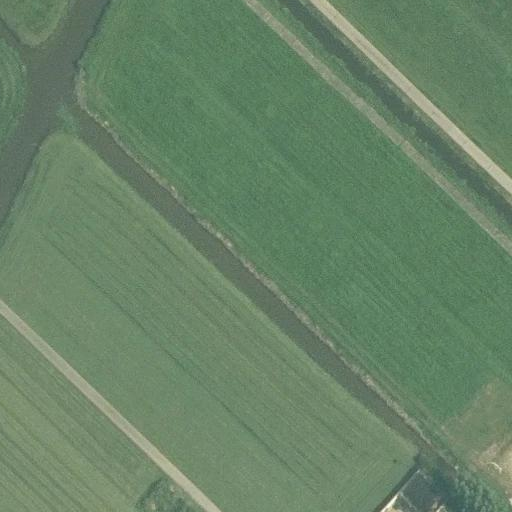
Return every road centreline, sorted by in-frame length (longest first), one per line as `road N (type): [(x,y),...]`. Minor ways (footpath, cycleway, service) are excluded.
road 1 (track): [(511,252),(249,0)]
road 2 (track): [(207,511),(0,309)]
road 3 (track): [(511,189),(317,0)]
